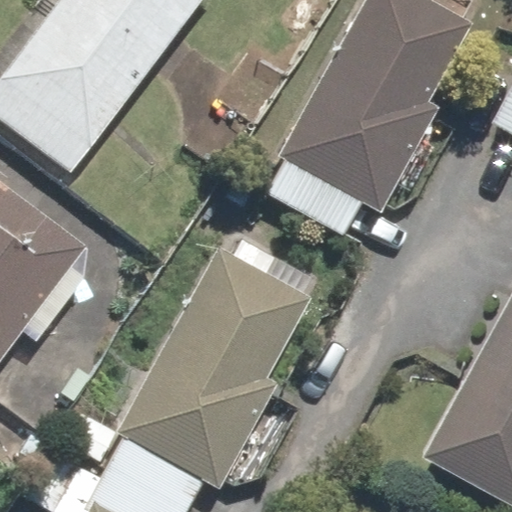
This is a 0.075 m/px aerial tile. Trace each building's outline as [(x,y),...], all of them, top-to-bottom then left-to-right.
[(43,0),(0,57),(0,138),(57,182),(196,0),(43,0)] [(419,0),(365,0),(274,167),(366,217),(470,27),(419,0)] [(38,341),(37,340),(91,246),(0,194),(0,404),(33,347),(38,341)] [(182,511),(203,479),(219,488),(323,304),(218,245),(114,429),(132,439),(87,511),(182,511)] [(511,308),(433,459),(511,500),(511,308)]
